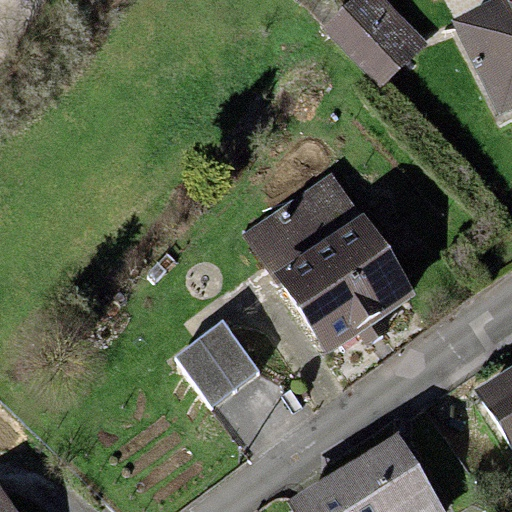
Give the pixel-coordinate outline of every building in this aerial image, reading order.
[(511,7),(452,38),(498,128),(511,121),(511,7)] [(357,10),(324,41),(375,94),(408,62),(357,10)] [(288,273),(268,286),(324,366),(409,306),(325,186),(259,232),(288,273)] [(218,338),(172,374),(206,419),(253,383),(218,338)] [(511,381),(477,403),(511,460),(511,381)] [(435,511),(395,449),(296,511),(435,511)] [(511,511),(511,507),(508,502),(492,511),(511,511)]
